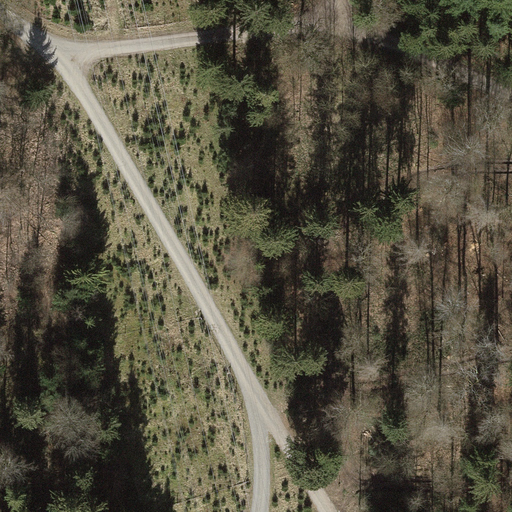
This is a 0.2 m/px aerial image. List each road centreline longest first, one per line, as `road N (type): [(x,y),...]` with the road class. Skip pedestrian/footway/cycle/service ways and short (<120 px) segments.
road 1 (track): [(0,16),(50,54),(90,106),(255,399)]
road 2 (track): [(326,20),(160,47),(50,54)]
road 3 (track): [(326,20),(511,91)]
road 4 (track): [(255,399),(326,511)]
